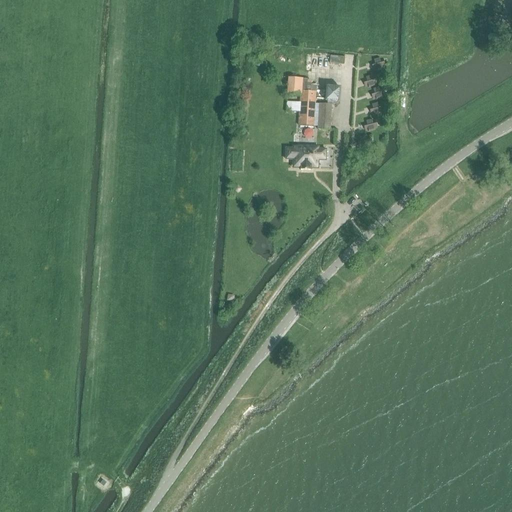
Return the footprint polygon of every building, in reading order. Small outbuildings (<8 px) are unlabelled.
[(330,64),(343,65),(344,58),(331,56),(330,64)] [(370,62),(372,69),(373,70),(376,69),(376,71),(383,69),(382,67),(385,66),(383,58),(380,59),(380,58),(373,60),(373,61),(370,62)] [(362,79),(363,81),(365,87),(368,87),(368,88),(375,86),(374,85),(377,84),(375,76),(372,76),(372,75),(365,77),(365,78),(362,79)] [(288,79),(287,94),(299,95),(300,79),(288,79)] [(341,88),(326,87),(325,101),(340,103),(341,88)] [(385,95),(383,89),(382,87),(379,88),(379,87),(372,89),(373,90),(370,91),(372,99),(375,99),(376,100),(382,98),(382,96),(385,95)] [(316,93),(310,92),(301,92),(298,126),(314,127),(316,98),(316,93)] [(368,107),(370,113),(371,115),(374,114),(374,115),(381,113),(380,112),(383,111),(381,103),(378,104),(377,102),(371,104),(371,106),(368,107)] [(318,129),(330,130),(331,105),(319,104),(318,129)] [(363,123),(364,130),(365,131),(368,131),(368,132),(375,130),(374,129),(377,128),(375,120),(372,120),(372,119),(365,121),(365,122),(363,123)] [(356,140),(358,146),(359,148),(362,147),(362,148),(369,147),(368,145),(371,144),(369,136),(366,137),(366,135),(359,137),(359,139),(356,140)] [(301,168),(301,169),(300,169),(300,170),(310,170),(311,170),(310,170),(310,168),(318,169),(318,160),(326,160),(326,149),(313,149),(313,147),(299,147),(299,149),(286,149),(286,159),(293,160),(293,168),(301,168)]
